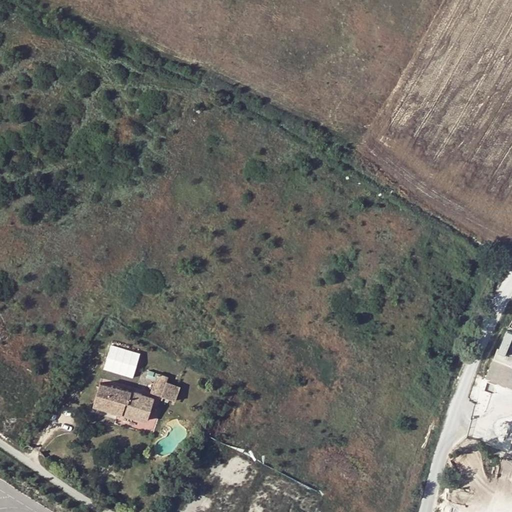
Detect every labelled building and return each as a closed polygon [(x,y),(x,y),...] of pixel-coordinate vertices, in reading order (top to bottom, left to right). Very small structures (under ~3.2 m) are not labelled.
[(107,368),(137,376),(143,351),(113,343),(107,368)] [(511,352),(495,346),(484,376),(511,386),(511,352)] [(148,390),(173,399),(178,385),(165,380),(166,376),(155,372),(148,390)] [(91,405),(144,420),(150,397),(98,382),(91,405)] [(511,421),(507,420),(503,432),(511,435),(511,421)]
